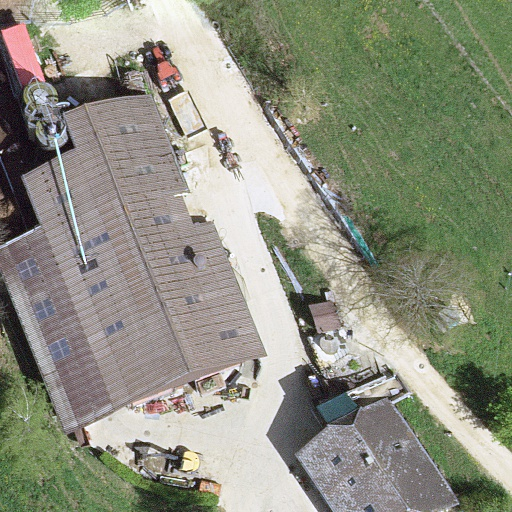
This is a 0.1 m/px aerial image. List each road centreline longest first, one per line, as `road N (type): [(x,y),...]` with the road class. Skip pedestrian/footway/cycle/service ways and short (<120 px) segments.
road 1 (track): [(511,484),(400,359),(276,197),(154,0)]
road 2 (track): [(253,457),(276,406),(282,364),(194,68)]
